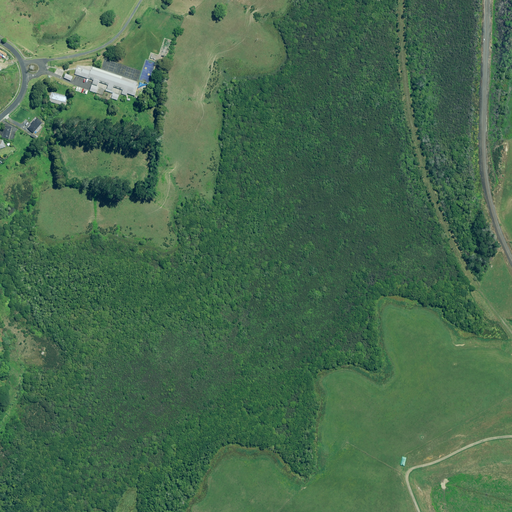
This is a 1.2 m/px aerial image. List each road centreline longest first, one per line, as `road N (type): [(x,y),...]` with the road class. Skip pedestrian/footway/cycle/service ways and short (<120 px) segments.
road 1 (track): [(401,0),(408,98),(425,176),(459,256),(511,332)]
road 2 (track): [(511,435),(405,464),(405,490),(417,508)]
